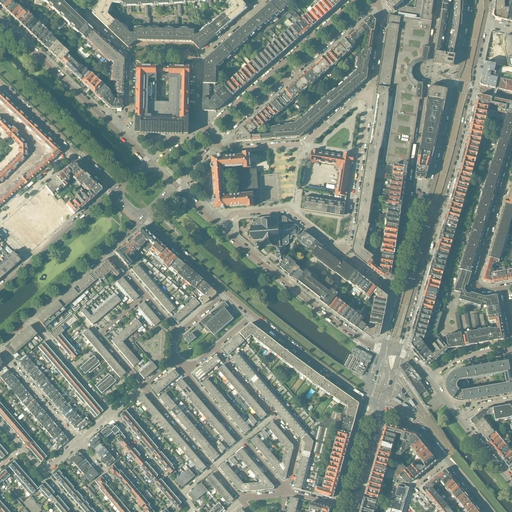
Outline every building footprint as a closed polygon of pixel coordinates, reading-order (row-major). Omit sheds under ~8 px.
[(6,10),(12,3),(13,3),(11,1),(11,2),(9,0),(6,0),(7,0),(1,6),(6,10)] [(76,15),(72,11),(60,0),(48,0),(46,3),(68,23),(76,15)] [(123,0),(100,0),(101,1),(99,6),(98,8),(92,14),(109,29),(116,22),(108,14),(112,4),(123,4),(123,0)] [(248,8),(242,2),(241,0),(234,0),(230,2),(232,8),(224,15),(230,23),(248,8)] [(290,4),(286,0),(274,0),(271,3),(279,12),(279,13),(290,4)] [(329,13),(318,0),(314,3),(325,16),(329,13)] [(333,9),(324,0),(318,0),(329,13),(333,9)] [(337,6),(331,0),(324,0),(333,9),(337,6)] [(431,22),(434,0),(388,0),(386,3),(389,7),(388,8),(390,11),(392,13),(393,11),(392,10),(393,10),(403,0),(423,0),(424,3),(424,4),(423,4),(424,8),(423,10),(422,9),(422,10),(423,13),(422,17),(420,20),(431,22)] [(435,51),(435,52),(455,55),(456,54),(458,43),(459,38),(459,37),(460,31),(461,26),(461,25),(462,14),(462,13),(463,7),(463,1),(455,2),(454,2),(454,1),(450,0),(447,0),(443,0),(443,5),(442,11),(440,22),(439,28),(438,33),(438,34),(437,39),(437,40),(435,51)] [(511,0),(495,0),(495,9),(509,9),(509,11),(507,21),(511,21),(511,0)] [(16,6),(12,3),(6,10),(11,15),(18,7),(16,6)] [(271,30),(274,27),(286,16),(290,13),(293,10),(300,4),(299,3),(244,50),(246,51),(257,42),(259,40),(267,33),(271,30)] [(279,12),(271,3),(264,9),(272,18),(274,15),(275,16),(279,12)] [(325,16),(314,3),(311,7),(322,19),(325,16)] [(19,6),(18,7),(11,15),(14,18),(23,10),(19,6)] [(322,19),(311,7),(307,10),(309,13),(318,22),(322,19)] [(272,18),(264,9),(260,12),(268,21),(272,18)] [(509,9),(495,9),(495,12),(494,16),(495,18),(507,21),(509,11),(509,9)] [(23,10),(14,18),(18,22),(26,13),(23,10)] [(28,12),(26,13),(18,22),(22,25),(31,15),(28,12)] [(268,21),(260,12),(253,19),(260,27),(264,24),(268,21)] [(318,22),(309,13),(305,16),(314,26),(318,22)] [(199,50),(216,35),(230,23),(224,15),(223,14),(198,35),(197,35),(194,35),(194,30),(134,29),(134,33),(130,33),(117,21),(116,22),(109,29),(128,47),(130,47),(135,42),(136,42),(137,41),(191,42),(192,43),(194,43),(199,50)] [(31,15),(22,25),(25,29),(35,19),(31,15)] [(86,25),(76,15),(68,23),(67,24),(78,34),(78,33),(86,25)] [(314,26),(305,16),(301,19),(310,29),(314,26)] [(421,97),(422,90),(422,89),(421,89),(421,87),(420,87),(416,86),(413,84),(410,82),(408,78),(407,75),(408,71),(409,67),(411,64),(413,61),(417,60),(420,59),(425,59),(426,59),(426,57),(427,58),(428,50),(427,50),(431,22),(420,20),(388,16),(391,16),(390,21),(390,24),(388,29),(386,35),(385,40),(383,50),(378,87),(390,88),(390,85),(391,85),(391,87),(396,88),(395,93),(396,94),(386,163),(395,164),(395,165),(408,167),(411,143),(413,143),(420,96),(421,97)] [(370,17),(364,22),(370,30),(370,31),(374,31),(376,21),(372,17),(370,17)] [(29,32),(38,22),(35,19),(25,29),(29,32)] [(260,27),(253,19),(250,22),(257,30),(260,35),(262,33),(258,29),(260,27)] [(310,29),(301,19),(299,21),(298,19),(296,20),(306,32),(310,29)] [(306,32),(296,20),(295,22),(296,24),(294,26),(302,36),(306,32)] [(38,22),(29,32),(33,36),(41,27),(42,26),(40,24),(41,23),(39,22),(38,22)] [(257,30),(250,22),(243,28),(250,36),(257,30)] [(364,22),(359,26),(365,33),(367,32),(369,32),(370,32),(370,31),(370,30),(364,22)] [(86,25),(78,33),(81,36),(80,37),(84,41),(85,39),(93,31),(86,25)] [(302,36),(294,26),(290,29),(299,39),(302,36)] [(359,26),(354,31),(360,38),(365,33),(359,26)] [(41,27),(33,36),(36,39),(45,30),(46,29),(44,28),(43,29),(41,27)] [(250,36),(243,28),(236,34),(243,42),(250,36)] [(299,39),(290,29),(286,32),(295,42),(299,39)] [(45,30),(36,39),(40,43),(49,33),(48,31),(47,32),(45,30)] [(92,46),(100,38),(98,36),(98,35),(97,34),(96,33),(95,33),(93,31),(85,39),(87,41),(86,42),(89,45),(90,44),(92,46)] [(354,31),(348,36),(354,43),(360,38),(354,31)] [(49,33),(40,43),(43,46),(52,37),(53,36),(52,35),(52,34),(50,32),(49,33)] [(295,42),(286,32),(282,36),(291,46),(295,42)] [(242,43),(243,42),(236,34),(225,43),(233,52),(240,46),(240,45),(241,46),(241,47),(243,49),(245,48),(242,45),(243,45),(242,43)] [(483,69),(480,84),(481,86),(485,87),(486,87),(488,87),(491,88),(495,89),(497,89),(503,90),(505,91),(510,92),(511,92),(511,36),(506,35),(504,42),(505,46),(505,48),(505,51),(506,56),(507,62),(508,67),(503,66),(498,65),(485,62),(484,63),(483,69)] [(291,46),(282,36),(279,39),(287,49),(291,46)] [(348,36),(344,39),(352,48),(355,46),(354,45),(356,44),(354,43),(348,36)] [(52,37),(43,46),(48,50),(56,41),(54,40),(55,39),(52,37)] [(100,38),(92,46),(94,48),(93,48),(95,50),(103,41),(104,40),(102,39),(100,38)] [(275,39),(273,40),(283,52),(287,49),(279,39),(276,41),(275,39)] [(344,39),(340,43),(348,52),(349,53),(350,51),(350,50),(352,48),(344,39)] [(103,41),(95,50),(96,51),(97,50),(99,52),(107,44),(105,42),(104,40),(103,41)] [(283,52),(273,40),(272,42),(273,43),(271,46),(280,56),(283,52)] [(56,41),(48,50),(52,54),(60,45),(58,44),(59,43),(56,41)] [(77,43),(73,47),(74,48),(76,46),(79,49),(79,50),(83,54),(84,53),(85,51),(81,47),(77,43)] [(233,52),(225,43),(222,46),(230,55),(233,52)] [(340,43),(336,47),(344,56),(346,55),(345,54),(348,52),(340,43)] [(107,44),(99,52),(98,53),(101,56),(110,47),(107,44)] [(60,45),(52,54),(56,58),(64,49),(63,48),(63,47),(60,45)] [(230,55),(222,46),(214,52),(223,62),(230,55)] [(280,56),(271,46),(267,49),(276,59),(280,56)] [(110,47),(101,56),(105,59),(113,50),(110,47)] [(336,47),(332,50),(340,59),(342,57),(343,58),(344,56),(336,47)] [(64,49),(56,58),(60,62),(67,54),(68,53),(66,51),(67,51),(64,49)] [(267,49),(263,52),(272,62),(276,59),(267,49)] [(79,50),(76,53),(85,61),(88,57),(84,53),(83,54),(79,50)] [(113,50),(105,59),(108,62),(110,61),(117,53),(113,50)] [(340,59),(332,50),(331,51),(330,51),(328,52),(329,53),(327,54),(336,64),(340,60),(340,59)] [(223,62),(214,52),(204,62),(216,67),(223,62)] [(272,62),(263,52),(259,56),(268,66),(272,62)] [(433,61),(432,64),(441,65),(445,65),(451,66),(452,66),(453,67),(453,66),(453,65),(454,64),(453,64),(454,64),(454,61),(455,55),(435,52),(435,53),(434,59),(433,61)] [(110,61),(112,63),(123,59),(117,53),(110,61)] [(71,58),(67,54),(60,62),(64,65),(71,58)] [(336,64),(327,54),(326,55),(325,55),(324,56),(324,57),(323,57),(331,67),(332,67),(336,64)] [(355,57),(358,57),(359,54),(355,54),(352,57),(346,69),(344,71),(345,72),(347,70),(353,57),(355,57)] [(370,56),(362,55),(359,54),(358,57),(357,63),(369,65),(370,56)] [(268,66),(259,56),(255,59),(264,69),(268,66)] [(319,61),(327,71),(329,70),(328,69),(331,67),(323,57),(319,61)] [(71,58),(64,65),(68,69),(75,62),(71,58)] [(264,69),(255,59),(251,63),(260,73),(264,69)] [(327,71),(319,61),(315,65),(323,74),(325,72),(326,72),(327,71)] [(75,62),(68,69),(72,74),(79,66),(75,62)] [(260,73),(251,63),(247,66),(256,76),(260,73)] [(367,79),(369,65),(357,63),(356,68),(357,68),(357,72),(354,75),(361,84),(367,79)] [(80,65),(79,66),(72,74),(76,77),(84,69),(80,65)] [(320,76),(323,74),(315,65),(310,69),(319,78),(320,77),(320,76)] [(136,108),(136,134),(159,134),(165,134),(188,135),(190,70),(190,67),(173,67),(170,67),(170,75),(170,81),(169,103),(156,103),(156,81),(157,75),(159,75),(159,70),(167,70),(167,67),(157,67),(155,66),(137,66),(137,69),(136,108)] [(256,76),(247,66),(246,66),(242,69),(243,70),(252,80),(256,76)] [(89,73),(84,69),(76,77),(81,82),(89,73)] [(216,79),(216,69),(204,69),(204,79),(216,79)] [(310,69),(306,72),(314,82),(317,79),(317,80),(319,78),(310,69)] [(252,80),(243,70),(239,73),(248,83),(252,80)] [(306,72),(302,76),(310,85),(312,83),(313,84),(315,82),(314,82),(306,72)] [(315,101),(332,85),(341,78),(342,79),(345,76),(344,75),(346,73),(345,72),(312,101),(313,103),(315,101)] [(89,73),(81,82),(85,85),(93,77),(89,73)] [(234,76),(235,77),(244,87),(248,83),(239,73),(238,73),(234,76)] [(361,84),(354,75),(339,87),(347,96),(361,84)] [(297,80),(298,80),(306,89),(308,88),(307,87),(310,85),(302,76),(297,80)] [(93,77),(85,85),(89,90),(98,81),(93,77)] [(235,77),(231,80),(240,90),(244,87),(235,77)] [(226,83),(227,84),(236,94),(240,90),(231,80),(231,79),(226,83)] [(306,89),(298,80),(297,80),(293,83),(294,84),(301,93),(304,90),(304,91),(306,89)] [(98,81),(89,90),(94,94),(102,85),(98,81)] [(303,95),(301,93),(294,84),(293,83),(289,87),(289,88),(297,97),(299,96),(300,97),(303,95)] [(102,85),(94,94),(97,97),(106,88),(102,84),(102,85)] [(211,99),(215,95),(219,91),(223,87),(221,84),(216,84),(203,84),(203,99),(211,99)] [(223,87),(232,97),(236,94),(227,84),(223,87)] [(429,90),(427,97),(445,101),(447,95),(447,93),(447,92),(448,90),(446,90),(440,89),(437,88),(436,88),(429,86),(428,89),(429,89),(429,90)] [(232,97),(223,87),(219,91),(228,100),(232,97)] [(300,100),(297,97),(289,88),(289,87),(285,91),(293,100),(294,101),(296,104),(300,100)] [(332,93),(340,103),(347,96),(339,87),(332,93)] [(385,122),(388,97),(393,97),(394,89),(390,88),(378,87),(377,92),(376,95),(378,95),(376,112),(375,121),(385,122)] [(106,88),(97,97),(101,101),(109,92),(110,91),(106,88)] [(228,100),(219,91),(215,95),(223,104),(228,100)] [(293,100),(285,91),(284,92),(283,92),(282,93),(281,94),(289,103),(291,101),(292,102),(294,101),(293,100)] [(109,92),(101,101),(105,104),(111,97),(112,97),(111,96),(111,95),(109,92)] [(340,103),(332,93),(317,106),(325,115),(340,103)] [(281,94),(277,97),(286,107),(288,105),(289,106),(290,105),(289,103),(281,94)] [(223,104),(215,95),(211,99),(219,108),(223,104)] [(511,102),(510,102),(499,99),(496,99),(494,98),(492,98),(484,96),(483,96),(479,95),(477,96),(476,101),(476,102),(498,106),(498,107),(497,112),(506,114),(511,115),(511,102)] [(111,97),(105,104),(110,109),(116,109),(117,100),(114,99),(111,97)] [(286,107),(277,97),(276,98),(275,98),(274,99),(274,100),(273,101),(281,110),(282,111),(284,108),(285,109),(286,108),(286,107)] [(420,146),(419,151),(433,154),(434,149),(436,143),(437,138),(438,133),(440,127),(441,122),(442,117),(443,112),(444,106),(444,105),(445,101),(427,97),(427,98),(426,103),(426,108),(425,114),(424,119),(423,125),(422,130),(421,135),(420,141),(420,146)] [(14,106),(10,102),(5,98),(0,103),(10,111),(14,106)] [(219,108),(211,99),(207,103),(207,111),(215,111),(216,111),(219,108)] [(273,101),(269,104),(278,115),(280,113),(279,112),(281,110),(273,101)] [(496,106),(490,105),(489,104),(476,102),(475,107),(489,110),(495,111),(495,109),(497,110),(498,106),(496,106)] [(269,104),(266,107),(274,117),(276,115),(277,116),(278,115),(269,104)] [(24,115),(19,111),(14,106),(10,111),(19,120),(24,115)] [(325,115),(317,106),(309,112),(310,113),(318,122),(325,115)] [(266,107),(262,110),(270,120),(272,118),(273,119),(275,118),(274,117),(266,107)] [(489,110),(475,107),(474,112),(488,115),(493,116),(494,111),(489,110)] [(262,110),(258,114),(266,123),(269,121),(270,122),(271,121),(270,120),(262,110)] [(300,111),(298,113),(274,123),(275,125),(298,115),(299,114),(300,115),(302,113),(300,111)] [(487,120),(488,115),(474,112),(472,117),(487,120)] [(318,122),(310,113),(299,122),(307,131),(318,122)] [(258,114),(255,117),(263,127),(265,126),(264,125),(266,123),(258,114)] [(33,124),(28,120),(24,115),(19,120),(28,129),(33,124)] [(255,117),(251,120),(258,129),(259,130),(261,128),(262,129),(263,127),(255,117)] [(487,120),(472,117),(471,122),(486,126),(487,120)] [(3,120),(1,122),(0,123),(0,128),(5,133),(11,128),(9,125),(8,126),(5,123),(6,123),(3,120)] [(258,129),(251,120),(247,124),(257,136),(261,135),(262,133),(259,130),(258,129)] [(307,131),(299,122),(299,121),(295,125),(295,124),(294,125),(289,125),(289,126),(290,138),(300,137),(307,131)] [(382,142),(384,131),(385,122),(375,121),(370,145),(369,145),(367,152),(366,159),(381,161),(383,161),(385,148),(381,147),(382,142)] [(486,126),(471,122),(470,128),(484,131),(486,126)] [(42,133),(38,129),(33,124),(28,129),(38,138),(42,133)] [(257,136),(247,124),(243,127),(251,136),(256,136),(257,136)] [(511,134),(511,126),(504,124),(499,138),(510,141),(511,134)] [(290,138),(289,126),(280,127),(280,128),(275,128),(275,129),(276,139),(290,138)] [(11,128),(5,133),(4,134),(10,140),(11,139),(17,133),(17,132),(12,127),(11,128)] [(251,141),(251,136),(243,127),(235,134),(235,140),(235,141),(236,141),(236,142),(237,142),(251,141)] [(484,131),(470,128),(469,133),(483,136),(484,131)] [(276,139),(275,129),(270,129),(270,132),(268,133),(268,135),(261,135),(261,140),(276,139)] [(17,133),(11,139),(19,147),(22,143),(24,141),(22,139),(21,139),(19,137),(19,136),(17,133)] [(52,142),(47,137),(42,133),(38,138),(47,147),(52,142)] [(483,136),(469,133),(468,138),(487,143),(488,138),(483,136)] [(506,156),(510,141),(499,138),(499,139),(492,137),(490,144),(494,145),(495,142),(493,142),(493,140),(499,141),(495,153),(506,156)] [(490,144),(487,143),(468,138),(467,143),(488,149),(490,144)] [(56,146),(52,142),(47,147),(52,151),(56,146)] [(27,156),(27,145),(23,145),(22,143),(19,147),(19,153),(22,157),(23,156),(27,156)] [(488,149),(467,143),(465,148),(478,152),(487,154),(488,149)] [(52,160),(61,153),(61,151),(56,146),(52,151),(52,152),(48,155),(52,160)] [(478,152),(465,148),(464,153),(477,156),(478,152)] [(335,187),(334,195),(346,197),(352,161),(353,161),(354,157),(353,157),(353,155),(343,153),(343,155),(312,150),(310,164),(319,165),(319,163),(334,165),(334,167),(338,168),(337,172),(339,172),(337,187),(335,187)] [(19,153),(11,161),(17,167),(19,165),(18,164),(21,161),(22,162),(25,159),(22,157),(19,153)] [(224,196),(224,193),(225,193),(224,171),(222,171),(222,168),(244,167),(244,169),(251,168),(250,153),(243,153),(243,154),(239,154),(238,154),(239,154),(236,154),(235,154),(236,155),(236,156),(221,157),(221,156),(221,155),(218,155),(217,156),(218,156),(218,157),(212,157),(212,164),(211,164),(210,164),(210,165),(211,169),(210,169),(211,169),(211,172),(211,173),(211,172),(213,172),(214,194),(213,194),(212,193),(212,194),(213,194),(213,197),(212,197),(213,197),(213,201),(213,202),(215,201),(215,209),(222,208),(222,209),(221,209),(222,210),(222,209),(225,209),(225,207),(247,205),(247,207),(254,207),(253,194),(224,196)] [(464,153),(461,164),(474,167),(475,163),(476,163),(478,157),(477,156),(464,153)] [(502,170),(506,156),(495,153),(492,162),(491,162),(490,167),(502,170)] [(42,161),(40,162),(44,167),(52,160),(48,155),(46,157),(45,156),(41,159),(42,161)] [(376,173),(377,163),(380,164),(381,161),(366,159),(364,172),(376,173)] [(11,161),(3,169),(9,175),(11,173),(10,172),(14,169),(17,167),(11,161)] [(34,167),(32,169),(36,174),(44,167),(40,162),(38,164),(37,163),(33,166),(34,167)] [(72,163),(63,171),(67,175),(70,173),(78,166),(74,163),(72,163)] [(407,172),(408,167),(395,165),(386,163),(385,168),(407,172)] [(474,167),(461,164),(459,169),(472,172),(474,167)] [(78,166),(70,173),(74,177),(82,170),(78,166)] [(417,166),(415,178),(418,179),(422,179),(425,180),(429,168),(417,166)] [(494,196),(499,179),(502,170),(490,167),(482,193),(494,196)] [(406,177),(407,172),(385,168),(384,174),(393,175),(406,177)] [(3,169),(0,171),(0,181),(1,183),(4,180),(3,179),(6,176),(7,177),(9,175),(3,169)] [(27,174),(24,176),(28,181),(36,174),(32,169),(30,171),(29,170),(26,173),(27,174)] [(472,172),(459,169),(458,173),(471,177),(472,172)] [(82,170),(74,177),(73,178),(76,182),(86,174),(82,170)] [(258,191),(256,170),(236,171),(238,193),(258,191)] [(67,175),(63,171),(60,174),(67,182),(71,179),(67,175)] [(373,189),(376,173),(364,172),(362,187),(373,189)] [(471,177),(458,173),(456,179),(469,182),(471,177)] [(22,178),(19,180),(24,185),(28,181),(24,176),(23,174),(21,176),(22,178)] [(60,174),(56,177),(64,187),(68,184),(67,182),(60,174)] [(82,184),(89,178),(86,174),(76,182),(78,184),(73,188),(75,190),(79,187),(80,188),(82,186),(81,185),(82,184)] [(65,188),(64,187),(56,177),(52,180),(60,190),(59,190),(61,191),(63,189),(65,188)] [(89,178),(82,184),(85,189),(94,182),(89,178)] [(469,182),(456,179),(455,184),(468,188),(469,182)] [(14,185),(11,187),(16,192),(24,185),(19,180),(17,182),(16,181),(13,184),(14,185)] [(60,190),(52,180),(48,184),(57,194),(59,192),(58,191),(59,190),(60,190)] [(94,182),(85,189),(89,192),(97,185),(94,182)] [(48,184),(45,187),(53,196),(55,194),(56,195),(57,194),(48,184)] [(468,188),(455,184),(454,189),(466,193),(468,188)] [(97,185),(89,192),(86,195),(91,200),(101,191),(101,189),(97,185)] [(2,224),(2,226),(28,252),(30,252),(74,214),(68,207),(66,205),(60,198),(59,197),(56,200),(53,196),(45,187),(2,224)] [(6,192),(4,194),(8,199),(16,192),(11,187),(9,189),(9,188),(5,191),(6,192)] [(371,205),(373,189),(362,187),(360,203),(371,205)] [(403,197),(404,192),(391,190),(382,188),(381,193),(390,195),(403,197)] [(466,193),(454,189),(452,194),(465,198),(466,193)] [(91,200),(86,195),(84,192),(82,195),(80,192),(78,194),(87,203),(91,200)] [(87,203),(78,194),(74,197),(82,207),(87,203)] [(465,198),(452,194),(451,199),(463,203),(465,198)] [(78,210),(70,201),(69,202),(63,195),(60,198),(66,205),(68,207),(74,214),(78,210)] [(82,207),(74,197),(70,201),(78,210),(82,207)] [(487,218),(491,205),(493,201),(481,197),(476,213),(476,215),(487,218)] [(463,205),(463,203),(451,199),(449,206),(462,209),(465,210),(467,206),(463,205)] [(368,224),(371,205),(360,203),(357,222),(368,224)] [(510,230),(511,221),(511,205),(504,203),(498,226),(510,230)] [(460,214),(462,209),(449,206),(448,210),(460,214)] [(448,210),(446,216),(459,219),(460,214),(448,210)] [(399,223),(400,217),(388,215),(378,214),(377,220),(387,221),(399,223)] [(482,236),(486,223),(487,218),(476,215),(471,233),(482,236)] [(252,222),(253,223),(253,226),(250,230),(248,230),(249,231),(250,231),(250,237),(249,237),(249,238),(251,238),(254,241),(255,244),(254,245),(255,246),(255,248),(259,251),(262,248),(275,247),(276,248),(277,252),(275,254),(275,257),(277,259),(279,259),(279,262),(284,257),(284,253),(286,251),(285,246),(287,246),(289,244),(288,241),(290,240),(292,238),(292,237),(296,236),(302,230),(285,216),(254,219),(254,220),(253,220),(253,221),(252,222)] [(459,219),(446,216),(445,220),(457,224),(459,219)] [(445,220),(443,225),(456,228),(457,224),(445,220)] [(364,248),(369,227),(369,226),(374,227),(372,235),(371,235),(370,239),(371,239),(369,248),(377,250),(374,243),(375,236),(376,229),(376,225),(368,224),(357,222),(356,226),(358,226),(357,230),(355,240),(353,245),(364,248)] [(443,225),(440,235),(453,239),(462,242),(466,232),(456,229),(456,228),(443,225)] [(507,239),(510,230),(498,226),(495,235),(507,239)] [(141,228),(138,231),(146,241),(148,243),(143,248),(147,252),(148,251),(153,245),(157,241),(143,229),(141,228)] [(397,234),(385,232),(380,231),(380,230),(376,229),(375,236),(384,237),(397,239),(397,234)] [(130,238),(134,242),(138,247),(140,245),(143,248),(148,243),(146,241),(138,231),(130,238)] [(308,234),(304,231),(296,241),(300,244),(308,234)] [(477,254),(481,241),(482,236),(471,233),(468,242),(465,251),(477,254)] [(312,237),(308,234),(300,244),(304,247),(312,237)] [(440,235),(439,241),(451,244),(453,239),(440,235)] [(503,252),(506,243),(507,239),(495,235),(491,249),(503,252)] [(312,237),(304,247),(308,250),(316,240),(312,237)] [(138,247),(134,242),(130,238),(127,241),(134,250),(135,251),(137,249),(138,251),(140,249),(138,247)] [(0,278),(14,267),(20,261),(18,258),(16,255),(15,255),(13,252),(5,245),(0,240),(0,239),(0,278)] [(319,243),(316,240),(308,250),(312,253),(320,243),(319,243)] [(127,241),(119,248),(125,255),(127,256),(129,255),(130,256),(131,255),(133,253),(132,252),(134,250),(127,241)] [(157,241),(153,245),(148,251),(153,256),(154,255),(156,256),(164,248),(157,241)] [(439,241),(437,246),(450,249),(451,244),(439,241)] [(320,243),(312,253),(311,255),(334,273),(335,272),(342,263),(326,251),(327,250),(321,244),(321,245),(319,244),(320,243)] [(373,256),(366,250),(364,249),(364,248),(353,245),(353,247),(353,248),(353,249),(353,250),(353,251),(353,252),(353,253),(354,254),(355,255),(356,256),(356,257),(367,265),(371,260),(373,256)] [(450,249),(437,246),(436,251),(448,255),(453,256),(454,252),(450,250),(450,249)] [(125,255),(119,248),(115,251),(115,253),(119,258),(120,258),(121,259),(125,255)] [(164,248),(156,256),(155,258),(151,263),(155,266),(159,261),(168,251),(164,248)] [(491,249),(488,257),(500,261),(503,252),(491,249)] [(168,251),(159,261),(155,266),(158,269),(163,265),(172,255),(168,251)] [(453,256),(448,255),(436,251),(434,256),(452,261),(453,256)] [(473,268),(477,254),(465,251),(465,252),(463,251),(462,254),(464,255),(461,265),(473,268)] [(125,255),(121,259),(127,267),(132,263),(127,256),(125,255)] [(172,255),(163,265),(167,268),(176,258),(172,255)] [(452,261),(434,256),(433,261),(450,266),(452,261)] [(287,257),(281,264),(280,265),(280,267),(283,270),(291,260),(287,257)] [(176,258),(167,268),(171,272),(180,262),(179,261),(179,260),(178,259),(177,259),(176,258)] [(103,262),(109,269),(112,272),(116,269),(108,259),(106,259),(103,262)] [(291,260),(283,270),(288,274),(296,264),(291,260)] [(375,263),(371,260),(367,265),(374,270),(376,266),(375,265),(375,263)] [(450,266),(433,261),(431,267),(444,270),(449,272),(450,266)] [(112,272),(109,269),(103,262),(99,265),(107,274),(109,273),(110,274),(108,276),(112,280),(116,277),(112,272)] [(180,262),(171,272),(175,276),(176,274),(184,265),(180,262)] [(343,262),(342,263),(335,272),(347,282),(348,281),(355,271),(344,262),(343,262)] [(139,263),(131,270),(134,273),(142,266),(139,263)] [(487,263),(485,270),(490,271),(491,269),(495,268),(495,265),(494,264),(487,263)] [(296,264),(288,274),(288,276),(292,279),(300,269),(301,268),(296,264)] [(99,265),(96,268),(107,281),(109,280),(105,276),(107,274),(99,265)] [(186,267),(184,265),(176,274),(178,276),(178,275),(181,277),(188,269),(188,268),(187,267),(186,267)] [(468,285),(469,281),(473,268),(461,265),(453,291),(454,292),(455,291),(459,292),(461,293),(459,300),(458,300),(459,302),(480,308),(481,303),(483,296),(478,295),(471,293),(470,293),(470,294),(466,293),(464,290),(466,285),(467,286),(468,285)] [(142,266),(134,273),(137,276),(144,270),(142,266)] [(393,277),(394,270),(392,270),(380,268),(380,269),(376,266),(374,270),(384,278),(384,280),(393,277)] [(444,270),(431,267),(430,272),(442,275),(444,270)] [(92,271),(100,281),(102,279),(105,283),(107,281),(96,268),(92,271)] [(338,294),(330,287),(334,283),(327,278),(326,276),(323,280),(324,281),(322,284),(323,284),(322,286),(311,277),(312,275),(303,268),(302,270),(300,269),(292,279),(296,283),(298,281),(321,299),(319,301),(328,307),(336,296),(338,294)] [(188,269),(181,277),(180,278),(182,279),(183,278),(185,281),(192,273),(192,272),(191,271),(190,271),(188,269)] [(144,270),(137,276),(139,279),(147,273),(144,270)] [(492,278),(491,273),(491,271),(490,271),(485,270),(483,276),(492,278)] [(355,271),(348,281),(352,284),(359,274),(355,271)] [(99,281),(91,272),(87,275),(95,284),(99,281)] [(442,275),(430,272),(428,277),(441,280),(442,275)] [(147,273),(139,279),(142,282),(150,276),(147,273)] [(192,273),(185,281),(184,281),(186,283),(187,282),(189,284),(196,276),(196,275),(195,274),(194,274),(192,273)] [(359,274),(352,284),(355,286),(363,277),(359,274)] [(95,284),(87,275),(84,279),(91,287),(95,284)] [(150,276),(142,282),(145,285),(152,279),(150,276)] [(199,278),(196,276),(189,284),(188,285),(190,287),(191,286),(193,288),(201,280),(201,279),(199,278)] [(363,277),(355,286),(359,289),(366,279),(363,277)] [(446,282),(441,280),(428,277),(427,282),(440,285),(444,287),(446,282)] [(114,284),(117,287),(125,281),(122,278),(114,284)] [(91,287),(84,279),(80,282),(87,291),(91,287)] [(152,279),(145,285),(147,289),(155,282),(152,279)] [(366,279),(359,289),(362,292),(369,282),(366,279)] [(196,293),(205,284),(201,280),(193,288),(190,291),(195,296),(196,295),(196,294),(196,293)] [(125,281),(117,287),(120,291),(128,284),(125,281)] [(87,291),(80,282),(76,285),(83,294),(87,291)] [(155,282),(147,289),(150,292),(158,285),(155,282)] [(373,285),(369,282),(362,292),(366,295),(373,285)] [(440,285),(427,282),(425,287),(438,290),(440,285)] [(128,284),(120,291),(123,294),(130,287),(128,284)] [(205,284),(196,293),(201,297),(203,295),(209,288),(205,284)] [(83,294),(76,285),(72,289),(80,297),(83,294)] [(158,285),(150,292),(153,295),(160,288),(158,285)] [(371,296),(377,288),(373,285),(366,295),(370,298),(371,297),(371,296)] [(130,287),(123,294),(125,297),(133,290),(130,287)] [(448,293),(438,290),(425,287),(424,292),(437,296),(446,298),(448,293)] [(160,288),(153,295),(155,298),(163,291),(160,288)] [(209,288),(203,295),(208,301),(215,295),(215,293),(209,288)] [(387,301),(388,296),(380,290),(377,288),(371,296),(374,298),(387,301)] [(80,297),(72,289),(68,292),(76,301),(80,297)] [(133,290),(125,297),(128,300),(129,299),(130,298),(136,294),(133,290)] [(163,291),(155,298),(158,301),(166,295),(163,291)] [(76,301),(68,292),(65,295),(72,304),(76,301)] [(424,292),(422,297),(436,301),(437,296),(424,292)] [(114,293),(111,296),(117,304),(120,301),(114,293)] [(72,304),(65,295),(61,299),(68,307),(72,304)] [(166,295),(158,301),(161,304),(168,298),(166,295)] [(208,301),(203,295),(201,297),(197,300),(203,305),(208,301)] [(485,297),(483,296),(481,303),(483,304),(484,303),(486,303),(498,301),(497,296),(496,295),(494,295),(485,297)] [(117,304),(111,296),(107,299),(114,307),(117,304)] [(336,296),(328,307),(332,310),(340,299),(336,296)] [(439,312),(442,303),(436,301),(422,297),(421,302),(420,306),(433,310),(439,312)] [(168,298),(161,304),(163,307),(171,301),(168,298)] [(194,298),(188,304),(193,310),(199,304),(194,298)] [(68,307),(61,299),(57,302),(64,310),(68,307)] [(114,307),(107,299),(104,302),(111,309),(114,307)] [(340,299),(332,310),(336,313),(344,302),(340,299)] [(171,301),(163,307),(166,311),(174,304),(171,301)] [(500,314),(499,305),(498,301),(486,303),(488,317),(500,314)] [(64,310),(57,302),(52,306),(59,315),(64,310)] [(111,309),(104,302),(101,304),(108,312),(111,309)] [(209,332),(210,333),(211,332),(214,336),(222,329),(223,328),(225,327),(225,326),(234,319),(231,316),(230,315),(225,309),(228,306),(225,302),(211,314),(210,313),(200,322),(209,332)] [(344,302),(336,313),(340,316),(347,306),(348,305),(344,302)] [(138,308),(140,311),(146,306),(144,303),(138,308)] [(108,312),(101,304),(98,307),(105,315),(108,312)] [(174,304),(166,311),(169,314),(170,313),(177,307),(174,304)] [(188,304),(181,309),(186,315),(193,310),(188,304)] [(59,315),(52,306),(47,310),(55,319),(59,315)] [(140,311),(139,312),(141,315),(149,309),(146,306),(140,311)] [(347,306),(340,316),(344,319),(352,309),(347,306)] [(436,333),(442,313),(439,312),(433,310),(420,306),(411,335),(422,339),(424,339),(430,337),(436,333)] [(105,315),(98,307),(95,310),(101,317),(105,315)] [(149,309),(141,315),(144,319),(152,312),(149,309)] [(181,309),(175,314),(180,320),(186,315),(181,309)] [(352,309),(344,319),(348,322),(355,312),(352,309)] [(362,321),(368,312),(364,309),(364,310),(360,315),(352,325),(357,328),(362,321)] [(55,319),(47,310),(42,315),(50,323),(55,319)] [(81,313),(92,325),(92,326),(92,325),(93,325),(92,325),(95,323),(89,315),(85,310),(81,313)] [(101,317),(95,310),(92,312),(98,320),(101,317)] [(98,320),(92,312),(89,315),(95,323),(98,320)] [(152,312),(144,319),(147,322),(154,315),(152,312)] [(355,312),(348,322),(352,325),(360,315),(355,312)] [(467,313),(461,314),(464,330),(470,329),(467,313)] [(180,320),(175,314),(172,317),(177,323),(180,320)] [(476,314),(470,315),(473,328),(479,327),(476,314)] [(484,325),(483,314),(480,315),(482,327),(488,326),(487,324),(484,325)] [(50,323),(42,315),(37,319),(44,328),(50,323)] [(154,315),(147,322),(150,325),(151,324),(151,323),(157,319),(154,315)] [(504,338),(502,325),(501,319),(489,322),(490,326),(495,325),(495,328),(497,340),(503,339),(504,338)] [(136,320),(130,325),(135,331),(141,325),(136,320)] [(362,321),(357,328),(362,332),(367,325),(362,321)] [(382,326),(369,323),(367,325),(362,332),(371,338),(380,335),(382,326)] [(253,337),(259,329),(252,324),(250,324),(239,333),(246,340),(251,336),(253,337)] [(130,325),(124,330),(129,336),(135,331),(130,325)] [(29,326),(25,330),(32,338),(37,335),(29,326)] [(51,335),(55,339),(60,334),(64,331),(60,327),(51,335)] [(497,340),(495,328),(493,329),(492,328),(481,330),(483,343),(497,340)] [(93,336),(88,329),(82,334),(87,340),(93,336)] [(266,335),(259,329),(253,337),(260,343),(266,335)] [(32,338),(25,330),(21,333),(28,342),(32,338)] [(124,330),(118,336),(123,341),(129,336),(124,330)] [(483,343),(481,330),(466,333),(468,345),(483,343)] [(28,342),(21,333),(17,337),(24,345),(28,342)] [(192,333),(185,338),(184,339),(189,344),(196,338),(192,333)] [(463,346),(461,333),(446,336),(448,346),(446,346),(448,349),(449,348),(449,349),(463,346)] [(55,339),(58,343),(63,338),(60,334),(55,339)] [(448,349),(446,346),(440,339),(436,334),(432,338),(436,342),(444,352),(448,349),(449,349),(449,348),(448,349)] [(29,352),(42,341),(37,335),(32,338),(28,342),(24,345),(20,349),(16,352),(12,356),(15,360),(17,362),(26,355),(29,352)] [(239,335),(233,341),(238,347),(244,341),(239,335)] [(272,340),(266,335),(260,343),(266,347),(272,340)] [(422,341),(422,339),(411,335),(408,345),(422,341)] [(65,336),(63,338),(58,343),(61,346),(69,340),(65,336)] [(98,342),(93,336),(87,340),(93,347),(98,342)] [(111,341),(117,348),(122,343),(122,342),(123,341),(118,336),(111,341)] [(24,345),(17,337),(13,340),(20,349),(24,345)] [(20,349),(13,340),(9,344),(16,352),(20,349)] [(69,340),(61,346),(64,350),(71,343),(69,340)] [(279,345),(272,340),(266,347),(273,353),(279,345)] [(233,341),(227,346),(231,352),(238,347),(233,341)] [(422,341),(408,345),(413,351),(423,343),(422,341)] [(104,348),(98,342),(93,347),(98,353),(104,348)] [(444,352),(436,342),(432,345),(436,350),(440,355),(444,352)] [(41,351),(47,346),(44,343),(38,348),(41,351)] [(71,343),(64,350),(66,353),(72,348),(74,346),(71,343)] [(122,343),(117,348),(122,354),(128,349),(122,343)] [(423,343),(413,351),(416,355),(426,347),(423,343)] [(16,352),(9,344),(4,348),(12,356),(16,352)] [(285,350),(279,345),(273,353),(279,358),(285,350)] [(44,354),(50,349),(47,346),(41,351),(44,354)] [(362,350),(362,351),(355,347),(351,354),(352,355),(351,356),(349,354),(343,365),(346,367),(345,368),(347,369),(353,372),(361,376),(363,374),(372,356),(365,353),(366,352),(365,351),(364,350),(362,350)] [(426,347),(416,355),(419,359),(429,350),(426,347)] [(72,348),(66,353),(69,356),(75,351),(72,348)] [(109,354),(104,348),(98,353),(103,359),(109,354)] [(45,360),(53,353),(50,349),(44,354),(42,356),(45,360)] [(128,349),(122,354),(127,360),(133,355),(128,349)] [(292,355),(285,350),(279,358),(286,363),(292,355)] [(429,350),(419,359),(422,363),(428,358),(432,354),(432,353),(429,350)] [(436,350),(432,353),(432,354),(428,358),(432,363),(440,355),(436,350)] [(77,354),(75,351),(69,356),(72,360),(81,353),(79,352),(77,354)] [(229,356),(234,362),(242,355),(239,352),(232,357),(230,355),(229,356)] [(48,363),(56,356),(53,353),(45,360),(48,363)] [(115,361),(109,354),(103,359),(109,366),(115,361)] [(26,355),(17,362),(20,366),(30,358),(29,356),(27,357),(26,355)] [(133,355),(127,360),(133,367),(139,362),(133,355)] [(242,355),(234,362),(237,365),(244,358),(242,355)] [(299,360),(292,355),(286,363),(293,368),(299,360)] [(53,365),(59,360),(56,356),(48,363),(47,363),(49,365),(51,363),(53,365)] [(93,356),(90,359),(96,367),(100,364),(93,356)] [(216,356),(213,358),(218,364),(221,361),(216,356)] [(30,358),(20,366),(24,370),(32,362),(30,361),(32,359),(30,358)] [(213,358),(206,364),(211,369),(218,364),(213,358)] [(244,358),(237,365),(239,368),(247,361),(244,358)] [(428,358),(422,363),(425,366),(427,366),(432,363),(428,358)] [(90,359),(86,362),(93,370),(96,367),(90,359)] [(56,368),(61,363),(59,360),(53,365),(56,368)] [(305,364),(299,360),(293,368),(299,372),(305,364)] [(120,367),(115,361),(109,366),(114,372),(120,367)] [(247,361),(239,368),(242,371),(250,364),(247,361)] [(503,395),(509,394),(511,393),(511,382),(511,379),(510,371),(508,361),(506,361),(504,362),(498,363),(496,363),(492,364),(489,364),(488,364),(487,364),(481,365),(479,366),(473,367),(471,367),(465,368),(463,369),(459,369),(457,370),(456,370),(455,371),(454,371),(452,372),(451,373),(450,374),(449,375),(448,376),(448,377),(447,378),(447,379),(447,380),(446,380),(446,381),(446,382),(446,383),(446,384),(446,385),(446,386),(446,387),(446,388),(446,391),(447,393),(448,393),(448,394),(449,395),(449,396),(450,396),(451,397),(452,398),(452,399),(453,399),(454,399),(454,400),(455,400),(456,401),(459,401),(460,401),(461,401),(461,402),(462,402),(463,401),(464,401),(465,401),(468,401),(471,400),(477,399),(479,399),(481,399),(485,398),(487,397),(493,396),(495,396),(501,395),(503,395)] [(27,374),(35,366),(37,365),(36,365),(35,363),(34,364),(32,362),(24,370),(27,374)] [(83,365),(88,371),(90,373),(93,370),(86,362),(83,365)] [(152,362),(148,365),(153,371),(156,368),(152,362)] [(421,379),(411,367),(407,362),(407,363),(404,372),(407,377),(419,395),(419,394),(422,384),(419,381),(421,379)] [(56,373),(64,366),(61,363),(56,368),(54,370),(56,373)] [(148,365),(148,364),(147,363),(143,366),(150,374),(153,371),(148,365)] [(206,364),(200,369),(205,375),(211,369),(206,364)] [(250,364),(242,371),(245,374),(252,367),(250,364)] [(312,369),(305,364),(299,372),(306,377),(312,369)] [(30,377),(38,370),(37,368),(38,367),(38,366),(37,365),(35,366),(27,374),(30,377)] [(84,374),(88,371),(83,365),(79,368),(84,374)] [(224,365),(218,370),(223,376),(229,371),(224,365)] [(61,375),(67,370),(65,366),(64,366),(56,373),(57,375),(60,373),(61,375)] [(150,374),(143,366),(140,369),(141,370),(142,371),(147,377),(150,374)] [(125,373),(120,367),(114,372),(120,378),(125,373)] [(252,367),(245,374),(248,377),(255,371),(252,367)] [(199,380),(205,375),(200,369),(194,375),(199,380)] [(313,382),(319,374),(312,369),(306,377),(313,382)] [(12,374),(8,370),(0,377),(2,379),(0,381),(2,382),(12,374)] [(33,381),(42,374),(43,373),(42,371),(40,372),(38,370),(30,377),(33,381)] [(36,385),(45,377),(43,376),(45,374),(47,372),(46,370),(43,373),(42,374),(33,381),(36,385)] [(64,378),(70,373),(67,370),(61,375),(63,377),(61,379),(62,380),(64,378)] [(174,370),(167,376),(172,381),(179,376),(174,370)] [(147,377),(142,371),(139,373),(144,379),(147,377)] [(235,377),(229,371),(223,376),(229,382),(235,377)] [(255,371),(248,377),(250,380),(258,374),(255,371)] [(67,382),(73,377),(70,373),(64,378),(66,381),(64,382),(65,384),(67,382)] [(15,378),(12,374),(2,382),(3,384),(5,383),(6,385),(15,378)] [(40,388),(48,381),(49,380),(52,378),(49,374),(47,376),(49,377),(46,379),(45,377),(36,385),(40,388)] [(110,376),(108,374),(105,377),(112,385),(115,382),(110,376)] [(258,374),(250,380),(253,383),(260,377),(258,374)] [(325,379),(319,374),(313,382),(319,387),(325,379)] [(167,376),(161,381),(166,387),(172,381),(167,376)] [(70,385),(76,380),(73,377),(67,382),(70,385)] [(112,385),(105,377),(101,380),(108,388),(112,385)] [(240,384),(235,377),(229,382),(234,389),(240,384)] [(260,377),(253,383),(255,386),(263,380),(260,377)] [(18,381),(15,378),(6,385),(8,387),(7,388),(8,390),(18,381)] [(182,379),(176,384),(182,390),(187,385),(182,379)] [(207,379),(202,384),(207,390),(213,385),(207,379)] [(332,384),(325,379),(319,387),(326,392),(332,384)] [(43,392),(51,385),(49,383),(51,382),(49,380),(48,381),(40,388),(43,392)] [(73,389),(79,383),(76,380),(70,385),(68,387),(71,390),(73,389)] [(108,388),(101,380),(98,383),(105,391),(108,388)] [(263,380),(255,386),(258,389),(266,383),(263,380)] [(18,381),(8,390),(10,391),(11,390),(13,392),(21,385),(18,381)] [(161,381),(155,386),(160,392),(166,387),(161,381)] [(46,396),(54,389),(56,387),(58,385),(56,383),(54,385),(54,386),(53,387),(51,385),(43,392),(46,396)] [(76,392),(82,387),(79,383),(73,389),(71,390),(71,391),(72,392),(74,390),(76,392)] [(105,391),(98,383),(95,386),(101,394),(105,391)] [(266,383),(258,389),(261,393),(268,386),(266,383)] [(245,390),(240,384),(234,389),(240,395),(245,390)] [(338,389),(332,384),(326,392),(332,397),(338,389)] [(21,385),(13,392),(9,396),(12,400),(13,398),(14,397),(16,396),(24,389),(21,385)] [(193,392),(187,385),(182,390),(187,397),(193,392)] [(213,385),(207,390),(212,396),(218,391),(213,385)] [(268,386),(261,393),(263,396),(271,389),(268,386)] [(49,400),(58,392),(56,390),(57,389),(56,387),(54,389),(46,396),(49,400)] [(77,397),(85,390),(82,387),(76,392),(74,394),(77,397)] [(24,389),(16,396),(14,397),(16,399),(17,398),(19,400),(27,393),(24,389)] [(271,389),(263,396),(266,399),(274,392),(271,389)] [(345,393),(338,389),(332,397),(339,402),(345,393)] [(80,401),(88,394),(85,390),(77,397),(80,401)] [(251,396),(245,390),(240,395),(245,401),(251,396)] [(218,391),(212,396),(218,403),(224,398),(218,391)] [(52,404),(61,396),(62,395),(61,393),(60,395),(58,392),(49,400),(52,404)] [(198,398),(193,392),(187,397),(192,403),(198,398)] [(274,392),(266,399),(269,402),(276,395),(274,392)] [(27,393),(19,400),(21,402),(19,403),(21,405),(31,396),(27,393)] [(56,407),(64,400),(63,399),(67,395),(67,394),(65,393),(62,395),(61,396),(52,404),(56,407)] [(166,393),(160,398),(165,404),(171,399),(166,393)] [(346,407),(352,398),(345,393),(339,402),(340,402),(337,405),(341,408),(344,410),(346,407)] [(85,402),(91,397),(88,394),(80,401),(83,404),(85,402)] [(276,395),(269,402),(271,405),(279,398),(276,395)] [(31,396),(21,405),(23,407),(24,405),(26,407),(34,400),(31,396)] [(256,402),(251,396),(245,401),(250,407),(256,402)] [(88,406),(94,401),(91,397),(85,402),(88,406)] [(152,405),(147,398),(141,403),(147,410),(152,405)] [(203,404),(198,398),(192,403),(198,409),(203,404)] [(224,398),(218,403),(223,409),(229,404),(224,398)] [(279,398),(271,405),(274,408),(282,402),(279,398)] [(357,410),(359,405),(358,403),(352,398),(346,407),(347,408),(357,410)] [(171,399),(165,404),(171,411),(176,406),(171,399)] [(34,400),(26,407),(27,409),(26,411),(27,412),(37,404),(34,400)] [(64,400),(56,407),(59,411),(69,403),(67,401),(66,402),(64,400)] [(62,415),(71,407),(70,406),(73,403),(71,400),(69,403),(59,411),(62,415)] [(91,409),(97,404),(94,401),(88,406),(90,408),(87,410),(88,411),(89,411),(91,409)] [(261,409),(256,402),(250,407),(256,414),(261,409)] [(282,402),(274,408),(277,411),(285,405),(282,402)] [(37,404),(27,412),(29,414),(30,413),(32,415),(40,408),(37,404)] [(92,414),(100,408),(97,404),(91,409),(89,411),(92,414)] [(127,412),(130,410),(131,409),(131,410),(135,406),(133,404),(120,416),(123,419),(129,414),(127,412)] [(209,410),(203,404),(198,409),(203,415),(209,410)] [(229,404),(223,409),(229,415),(234,410),(229,404)] [(158,411),(152,405),(147,410),(152,416),(158,411)] [(285,405),(277,411),(280,414),(287,408),(285,405)] [(510,418),(508,405),(493,408),(494,414),(494,417),(495,421),(510,418)] [(176,406),(171,411),(176,417),(182,412),(176,406)] [(7,407),(0,413),(0,415),(2,418),(10,411),(7,407)] [(71,407),(62,415),(65,418),(75,410),(74,408),(72,409),(71,407)] [(344,410),(341,408),(341,409),(339,408),(337,411),(336,410),(335,413),(345,415),(347,408),(346,407),(344,410)] [(40,408),(32,415),(34,417),(32,418),(34,420),(35,419),(44,411),(40,408)] [(68,422),(77,414),(75,413),(77,412),(78,411),(79,410),(77,408),(75,410),(65,418),(68,422)] [(95,418),(103,411),(100,408),(92,414),(95,418)] [(287,408),(280,414),(282,418),(290,411),(287,408)] [(357,410),(347,408),(345,415),(355,418),(357,410)] [(267,415),(261,409),(256,414),(261,420),(267,415)] [(483,410),(473,418),(473,417),(470,419),(470,422),(472,424),(473,423),(474,425),(484,417),(485,416),(489,415),(488,409),(483,410)] [(214,417),(209,410),(203,415),(208,422),(214,417)] [(234,410),(229,415),(234,421),(240,416),(234,410)] [(10,411),(2,418),(5,421),(13,414),(10,411)] [(44,411),(35,419),(34,420),(35,422),(37,421),(38,422),(47,415),(44,411)] [(163,417),(158,411),(152,416),(157,422),(163,417)] [(290,411),(282,418),(285,421),(293,414),(290,411)] [(71,425),(79,417),(81,416),(83,414),(82,412),(78,416),(77,414),(68,422),(71,425)] [(182,412),(176,417),(181,423),(187,418),(182,412)] [(353,426),(355,418),(345,415),(335,413),(333,412),(328,419),(343,423),(353,426)] [(13,414),(5,421),(8,424),(16,418),(13,414)] [(129,414),(123,419),(126,423),(132,418),(129,414)] [(293,414),(285,421),(288,424),(294,419),(295,417),(293,414)] [(47,415),(38,422),(40,424),(39,425),(40,427),(50,419),(47,415)] [(73,428),(81,422),(82,421),(81,419),(82,418),(81,416),(79,417),(71,425),(73,428)] [(240,416),(234,421),(239,428),(245,423),(240,416)] [(257,423),(259,421),(256,418),(255,420),(252,416),(249,419),(251,423),(249,424),(252,427),(254,426),(254,425),(257,422),(257,423)] [(168,423),(163,417),(157,422),(163,428),(168,423)] [(220,423),(214,417),(208,422),(214,428),(220,423)] [(294,419),(288,424),(290,427),(298,421),(295,417),(294,419)] [(478,430),(488,422),(484,417),(474,425),(474,426),(475,428),(476,428),(478,430)] [(16,418),(8,424),(11,428),(19,421),(16,418)] [(89,421),(87,419),(86,418),(82,421),(81,422),(85,427),(90,422),(89,421)] [(132,418),(126,423),(129,426),(135,421),(132,418)] [(187,418),(181,423),(187,429),(192,424),(187,418)] [(50,419),(40,427),(42,429),(43,428),(45,430),(53,422),(50,419)] [(351,434),(353,426),(343,423),(328,419),(324,424),(329,428),(331,429),(337,430),(351,434)] [(19,421),(11,428),(14,431),(22,424),(19,421)] [(135,421),(129,426),(132,430),(138,424),(135,421)] [(298,421),(290,427),(293,430),(301,424),(298,421)] [(53,422),(45,430),(47,432),(45,433),(47,434),(56,426),(53,422)] [(85,427),(81,422),(73,428),(76,432),(79,432),(85,427)] [(138,424),(132,430),(135,433),(141,428),(139,426),(141,424),(140,422),(138,424)] [(278,428),(273,422),(267,427),(273,433),(278,428)] [(329,438),(330,434),(330,432),(331,429),(329,428),(324,424),(321,422),(309,433),(301,439),(305,444),(303,451),(311,453),(316,454),(324,456),(329,438)] [(482,435),(492,426),(488,422),(478,430),(478,431),(479,432),(480,433),(482,435)] [(174,430),(168,423),(163,428),(168,435),(174,430)] [(225,429),(220,423),(214,428),(219,434),(225,429)] [(245,423),(239,428),(245,434),(250,429),(245,423)] [(22,424),(14,431),(17,435),(25,428),(22,424)] [(112,424),(109,427),(113,432),(118,438),(123,435),(120,431),(116,426),(115,427),(112,424)] [(192,424),(187,429),(192,436),(198,431),(192,424)] [(301,424),(293,430),(296,433),(303,427),(301,424)] [(385,426),(378,450),(390,453),(400,456),(410,447),(420,438),(417,434),(386,425),(385,426)] [(56,426),(47,434),(48,436),(50,435),(51,437),(59,429),(56,426)] [(113,432),(109,427),(108,426),(104,429),(110,435),(113,432)] [(494,432),(496,431),(492,426),(482,435),(482,436),(483,437),(484,437),(486,439),(494,432)] [(303,427),(296,433),(298,436),(306,430),(303,427)] [(25,428),(17,435),(20,438),(26,433),(28,431),(25,428)] [(143,430),(141,428),(135,433),(138,436),(144,431),(146,429),(145,428),(143,430)] [(264,431),(261,433),(260,433),(258,434),(261,438),(263,436),(266,439),(269,436),(266,433),(268,432),(265,428),(263,430),(264,431)] [(284,435),(278,428),(273,433),(278,439),(284,435)] [(54,440),(62,433),(59,429),(51,437),(52,438),(50,440),(51,442),(52,441),(54,440)] [(110,435),(104,429),(101,432),(106,438),(104,439),(106,441),(107,440),(108,440),(109,439),(107,437),(110,435)] [(230,435),(225,429),(219,434),(225,440),(230,435)] [(179,436),(174,430),(168,435),(173,441),(179,436)] [(306,430),(298,436),(301,439),(309,433),(306,430)] [(351,434),(337,430),(336,435),(349,439),(351,434)] [(144,431),(138,436),(141,440),(147,435),(144,431)] [(198,431),(192,436),(198,442),(203,437),(198,431)] [(496,431),(494,432),(486,439),(486,441),(487,442),(488,442),(489,442),(490,443),(500,436),(496,431)] [(26,433),(20,438),(23,441),(28,436),(26,433)] [(56,443),(58,442),(65,436),(62,433),(54,440),(52,441),(54,443),(55,442),(56,443)] [(31,434),(28,436),(23,441),(26,445),(31,440),(30,438),(32,436),(31,434)] [(98,440),(102,437),(99,434),(88,443),(88,445),(90,447),(98,440)] [(494,448),(503,440),(505,439),(502,434),(500,436),(490,443),(490,444),(490,445),(491,446),(492,446),(494,448)] [(118,438),(117,439),(117,440),(120,443),(126,438),(123,435),(118,438)] [(147,435),(141,440),(144,443),(150,438),(152,436),(151,435),(148,437),(147,435)] [(236,442),(230,435),(225,440),(230,447),(236,442)] [(289,441),(284,435),(278,439),(283,445),(289,441)] [(349,439),(336,435),(335,440),(348,444),(349,439)] [(68,439),(65,436),(58,442),(62,446),(67,441),(68,439)] [(185,442),(179,436),(173,441),(179,447),(185,442)] [(251,441),(256,447),(262,442),(256,436),(251,441)] [(203,437),(198,442),(203,448),(209,443),(203,437)] [(126,438),(120,443),(122,445),(119,447),(120,449),(129,441),(126,438)] [(150,438),(144,443),(146,446),(152,441),(150,438)] [(423,442),(420,438),(410,447),(413,451),(423,442)] [(507,445),(510,442),(506,438),(505,439),(503,440),(494,448),(494,449),(495,451),(496,451),(497,453),(507,445)] [(31,440),(26,445),(29,448),(35,443),(37,441),(36,440),(33,442),(31,440)] [(93,451),(101,444),(98,440),(90,447),(93,451)] [(348,444),(335,440),(333,445),(347,448),(348,444)] [(35,443),(29,448),(32,452),(40,445),(37,441),(35,443)] [(129,441),(120,449),(122,450),(124,448),(126,450),(132,445),(129,441)] [(154,444),(152,441),(146,446),(149,450),(155,445),(158,443),(157,442),(154,444)] [(292,444),(289,441),(283,445),(286,448),(293,450),(293,449),(293,448),(293,447),(293,446),(292,445),(292,444)] [(58,442),(56,443),(52,446),(56,451),(62,446),(58,442)] [(190,448),(185,442),(179,447),(184,453),(190,448)] [(262,442),(256,447),(262,453),(267,448),(262,442)] [(427,446),(423,442),(413,451),(416,455),(427,446)] [(209,443),(203,448),(208,454),(214,449),(209,443)] [(226,450),(228,448),(225,445),(223,446),(221,443),(217,446),(220,449),(218,451),(221,454),(223,452),(225,449),(226,450)] [(96,454),(104,447),(106,445),(105,444),(104,444),(102,445),(101,444),(93,451),(96,454)] [(40,445),(32,452),(35,455),(43,448),(40,445)] [(132,445),(126,450),(128,452),(125,454),(126,455),(129,453),(134,448),(132,445)] [(158,448),(155,445),(149,450),(152,453),(158,448)] [(347,448),(333,445),(332,450),(345,453),(347,448)] [(507,445),(497,453),(498,453),(498,454),(499,455),(500,456),(501,457),(511,449),(507,445)] [(427,446),(416,455),(420,459),(431,451),(427,446)] [(101,461),(111,452),(110,450),(108,452),(104,447),(96,454),(101,461)] [(43,448),(35,455),(38,459),(46,452),(43,448)] [(129,453),(131,457),(137,452),(134,448),(129,453)] [(158,448),(152,453),(155,457),(161,452),(158,448)] [(195,455),(190,448),(184,453),(190,460),(195,455)] [(267,448),(262,453),(267,459),(272,455),(267,448)] [(505,462),(511,456),(511,448),(511,449),(501,457),(502,458),(502,459),(503,460),(504,460),(505,462)] [(214,449),(208,454),(214,461),(219,456),(214,449)] [(236,454),(241,460),(247,455),(242,449),(236,454)] [(345,453),(332,450),(331,454),(344,458),(345,453)] [(390,453),(378,450),(376,454),(389,458),(390,453)] [(437,460),(433,456),(432,454),(433,453),(431,451),(420,459),(422,462),(421,462),(424,466),(422,467),(421,465),(419,466),(417,465),(416,467),(421,473),(437,460)] [(46,452),(38,459),(41,462),(48,455),(46,452)] [(104,464),(112,457),(111,455),(113,454),(111,452),(101,461),(104,464)] [(140,455),(137,452),(131,457),(134,460),(140,455)] [(161,452),(155,457),(158,460),(164,455),(161,452)] [(77,453),(66,462),(69,466),(73,463),(81,455),(79,453),(77,453)] [(344,458),(331,454),(330,459),(343,463),(344,458)] [(389,458),(376,454),(375,459),(387,463),(389,458)] [(81,455),(73,463),(76,466),(84,459),(81,455)] [(112,457),(104,464),(107,467),(120,456),(118,455),(114,458),(112,457)] [(140,455),(134,460),(137,463),(143,458),(140,455)] [(166,457),(164,455),(158,460),(161,464),(169,457),(168,455),(166,457)] [(201,461),(195,455),(190,460),(195,466),(201,461)] [(233,458),(230,460),(229,459),(227,461),(230,464),(232,463),(234,466),(238,463),(235,460),(237,458),(234,455),(232,457),(233,458)] [(252,461),(247,455),(241,460),(247,466),(252,461)] [(272,455),(267,459),(272,466),(278,461),(272,455)] [(170,458),(169,457),(161,464),(164,467),(170,462),(168,460),(170,458)] [(139,468),(140,467),(146,462),(143,458),(137,463),(139,466),(138,467),(139,468)] [(78,469),(87,462),(84,459),(76,466),(78,469)] [(343,463),(330,459),(328,464),(341,468),(343,463)] [(387,463),(375,459),(373,465),(386,468),(387,463)] [(8,467),(11,470),(17,465),(14,461),(8,467)] [(206,467),(201,461),(195,466),(200,472),(206,467)] [(258,468),(252,461),(247,466),(252,472),(258,468)] [(81,472),(90,465),(87,462),(78,469),(81,472)] [(143,470),(149,465),(146,462),(140,467),(141,468),(143,470)] [(170,462),(164,467),(167,471),(173,466),(170,462)] [(414,479),(406,469),(405,468),(406,467),(405,466),(406,465),(405,464),(403,466),(400,462),(397,465),(395,472),(393,479),(394,479),(397,480),(404,482),(409,484),(414,479)] [(220,468),(225,474),(231,469),(225,463),(220,468)] [(282,468),(278,472),(283,478),(284,478),(285,477),(286,477),(289,466),(283,464),(282,463),(281,463),(282,468)] [(421,473),(416,467),(413,463),(410,466),(418,476),(421,473)] [(341,468),(328,464),(327,469),(340,472),(341,468)] [(17,465),(11,470),(14,473),(20,468),(17,465)] [(82,477),(92,468),(90,465),(81,472),(83,474),(81,475),(82,477)] [(108,470),(111,473),(119,466),(118,465),(116,467),(114,465),(108,470)] [(149,465),(143,470),(146,474),(152,469),(149,465)] [(386,468),(373,465),(372,470),(384,473),(386,468)] [(119,466),(111,473),(114,477),(115,476),(120,472),(120,471),(118,469),(120,467),(119,466)] [(173,466),(167,471),(170,474),(176,469),(173,466)] [(418,476),(410,466),(406,469),(414,479),(418,476)] [(23,472),(20,468),(14,473),(16,475),(14,477),(15,479),(15,478),(17,477),(23,472)] [(87,479),(95,472),(92,468),(82,477),(80,479),(83,482),(87,479)] [(263,474),(258,468),(252,472),(257,479),(263,474)] [(152,469),(146,474),(145,475),(147,477),(145,478),(146,480),(155,472),(153,469),(152,469)] [(189,469),(184,472),(191,480),(195,476),(189,469)] [(231,469),(225,474),(230,480),(236,475),(231,469)] [(340,472),(327,469),(326,474),(339,477),(340,472)] [(7,473),(5,471),(4,470),(1,473),(6,479),(8,477),(10,479),(12,478),(9,476),(7,473)] [(121,470),(120,471),(120,472),(115,476),(118,479),(126,472),(125,471),(123,473),(121,470)] [(384,473),(372,470),(370,475),(383,478),(384,473)] [(446,470),(444,470),(437,476),(440,479),(440,480),(440,481),(449,473),(446,470)] [(53,476),(56,480),(64,472),(63,471),(61,473),(59,471),(53,476)] [(23,472),(17,477),(15,478),(18,482),(26,475),(23,472)] [(64,472),(56,480),(59,483),(65,478),(63,475),(65,473),(64,472)] [(95,472),(87,479),(90,482),(98,475),(95,472)] [(126,472),(118,479),(121,483),(127,478),(125,475),(127,473),(126,472)] [(155,472),(146,480),(147,482),(149,480),(151,482),(152,481),(158,475),(155,472)] [(191,480),(184,472),(180,476),(186,484),(191,480)] [(449,473),(440,481),(444,486),(453,478),(449,473)] [(206,479),(212,485),(217,480),(212,474),(206,479)] [(339,477),(326,474),(324,479),(337,482),(339,477)] [(26,475),(18,482),(21,485),(29,479),(26,475)] [(158,475),(152,481),(151,482),(150,483),(151,484),(153,482),(155,484),(161,479),(158,476),(158,475)] [(236,475),(230,480),(236,487),(241,482),(236,475)] [(383,478),(370,475),(369,480),(381,484),(383,478)] [(95,481),(98,485),(104,480),(100,476),(95,481)] [(186,484),(180,476),(175,480),(182,488),(186,484)] [(437,476),(431,481),(434,485),(435,485),(436,486),(438,484),(437,483),(439,482),(438,481),(440,480),(440,479),(437,476)] [(322,488),(323,483),(324,479),(318,477),(316,486),(322,488)] [(66,480),(65,478),(59,483),(62,486),(68,481),(70,479),(69,478),(66,480)] [(127,478),(121,483),(124,486),(130,481),(127,478)] [(453,478),(444,486),(448,491),(457,483),(453,478)] [(29,479),(21,485),(24,489),(32,482),(29,479)] [(132,479),(130,481),(124,486),(127,489),(133,484),(130,482),(133,480),(132,479)] [(161,479),(155,484),(157,486),(155,488),(156,489),(158,487),(164,482),(161,479)] [(337,482),(324,479),(323,483),(336,487),(337,482)] [(104,480),(98,485),(100,488),(105,484),(107,483),(104,480)] [(223,487),(217,480),(212,485),(217,492),(223,487)] [(274,486),(268,480),(264,484),(259,482),(259,483),(260,484),(260,490),(272,489),(272,488),(273,487),(274,486)] [(381,484),(369,480),(367,485),(380,489),(381,484)] [(68,481),(62,486),(65,489),(64,489),(65,490),(71,484),(68,481)] [(422,490),(424,492),(430,488),(431,489),(432,488),(434,485),(431,481),(422,488),(422,490)] [(32,482),(24,489),(27,492),(35,485),(32,482)] [(39,490),(41,493),(48,486),(45,482),(44,482),(43,483),(43,484),(40,486),(39,486),(39,487),(38,488),(40,489),(39,490)] [(73,482),(71,484),(65,490),(68,493),(73,488),(72,486),(74,484),(73,482)] [(135,482),(133,484),(127,489),(130,493),(135,488),(138,486),(135,482)] [(158,487),(161,491),(167,486),(164,482),(158,487)] [(241,482),(236,487),(238,490),(239,490),(240,491),(241,491),(242,492),(243,492),(244,492),(244,484),(241,482)] [(201,483),(197,487),(203,495),(208,491),(201,483)] [(335,492),(336,487),(323,483),(322,488),(323,488),(335,492)] [(457,483),(448,491),(452,495),(461,488),(457,483)] [(105,484),(100,488),(99,489),(102,492),(99,494),(100,495),(108,488),(105,484)] [(401,511),(409,488),(407,487),(408,486),(401,484),(401,486),(401,487),(398,486),(390,511),(401,511)] [(35,485),(27,492),(30,496),(38,489),(35,485)] [(380,489),(367,485),(366,490),(378,494),(380,489)] [(48,486),(41,493),(40,493),(43,496),(51,489),(48,486)] [(138,486),(135,488),(130,493),(132,496),(138,491),(136,489),(139,487),(138,486)] [(167,486),(161,491),(164,494),(170,489),(167,486)] [(321,495),(323,488),(322,488),(316,486),(314,493),(321,495)] [(197,487),(192,491),(199,498),(203,495),(197,487)] [(228,493),(223,487),(217,492),(222,498),(228,493)] [(75,490),(73,488),(68,493),(71,496),(76,491),(79,489),(78,488),(75,490)] [(108,488),(100,495),(101,495),(103,494),(105,496),(111,491),(108,488)] [(333,497),(335,492),(323,488),(321,495),(332,498),(333,497)] [(461,488),(452,495),(455,500),(464,492),(461,488)] [(51,489),(43,496),(46,500),(48,498),(54,493),(51,489)] [(170,489),(164,494),(167,498),(173,493),(170,489)] [(433,489),(427,495),(430,499),(437,493),(433,489)] [(385,496),(378,494),(366,490),(364,495),(379,500),(384,501),(385,496)] [(78,493),(76,491),(71,496),(74,500),(79,495),(82,493),(81,491),(78,493)] [(105,502),(114,494),(111,491),(105,496),(107,498),(104,501),(105,502)] [(138,491),(132,496),(135,500),(144,493),(143,492),(141,494),(138,491)] [(194,502),(199,498),(192,491),(188,495),(194,502)] [(464,492),(455,500),(459,504),(468,497),(464,492)] [(54,493),(48,498),(51,501),(57,496),(54,493)] [(144,493),(135,500),(138,503),(144,498),(142,495),(144,493)] [(173,493),(167,498),(170,501),(175,496),(173,493)] [(234,499),(228,493),(222,498),(228,504),(234,499)] [(437,493),(430,499),(433,503),(440,498),(437,493)] [(111,503),(117,498),(114,494),(105,502),(106,503),(109,500),(111,503)] [(79,495),(74,500),(77,503),(82,498),(79,495)] [(378,502),(379,500),(364,495),(363,500),(376,504),(376,501),(378,502)] [(57,496),(51,501),(54,505),(60,499),(57,496)] [(175,496),(170,501),(167,503),(168,504),(171,502),(173,505),(179,500),(175,496)] [(291,497),(289,506),(297,507),(299,499),(291,497)] [(468,497),(459,504),(463,509),(472,501),(468,497)] [(82,498),(77,503),(80,506),(85,501),(82,498)] [(117,498),(111,503),(113,505),(111,507),(112,508),(114,506),(120,501),(117,498)] [(144,498),(138,503),(141,506),(150,499),(149,498),(146,500),(144,498)] [(440,498),(433,503),(437,507),(444,502),(440,498)] [(60,499),(54,505),(56,507),(54,509),(55,510),(57,508),(63,503),(60,499)] [(150,499),(141,506),(144,510),(149,506),(150,505),(148,502),(150,500),(150,499)] [(179,500),(173,505),(175,507),(172,509),(173,510),(176,508),(181,503),(179,500)] [(375,507),(376,504),(363,500),(362,506),(376,510),(377,508),(375,507)] [(85,501),(80,506),(82,510),(88,505),(85,501)] [(114,506),(117,510),(123,505),(120,501),(114,506)] [(224,509),(219,503),(217,501),(216,502),(218,504),(216,506),(221,511),(224,509)] [(472,501),(463,509),(465,511),(468,511),(476,506),(472,501)] [(318,504),(311,502),(309,509),(316,511),(318,504)] [(444,502),(437,507),(440,511),(447,506),(444,502)] [(63,503),(57,508),(60,511),(66,506),(63,503)] [(181,503),(176,508),(177,510),(175,511),(178,511),(185,507),(181,503)]
